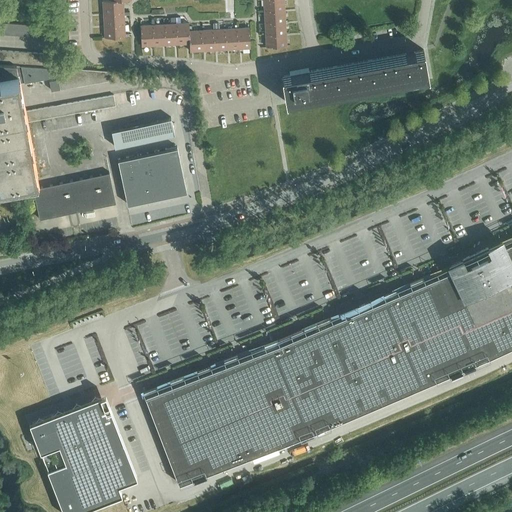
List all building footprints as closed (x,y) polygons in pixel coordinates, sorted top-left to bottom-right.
[(123,11),(122,0),(117,0),(116,0),(105,0),(103,0),(103,12),(123,11)] [(284,9),(283,0),(263,0),(264,10),(284,9)] [(285,21),(284,9),(264,10),(265,22),(285,21)] [(124,23),(123,11),(103,12),(104,25),(124,23)] [(285,33),(285,21),(265,22),(265,34),(285,33)] [(125,36),(124,23),(104,25),(105,37),(125,36)] [(177,43),(176,23),(164,24),(165,44),(177,43)] [(189,37),(189,31),(188,23),(176,23),(177,43),(189,43),(189,37)] [(165,44),(164,24),(152,25),(153,45),(165,44)] [(153,45),(152,25),(140,25),(141,45),(153,45)] [(249,27),(237,28),(238,48),(250,47),(249,27)] [(238,48),(237,28),(225,29),(226,49),(238,48)] [(214,49),(213,29),(200,30),(202,50),(214,49)] [(226,49),(225,29),(213,29),(214,49),(226,49)] [(202,50),(200,30),(189,31),(189,37),(189,43),(189,51),(202,50)] [(286,45),(285,33),(265,34),(266,46),(286,45)] [(427,76),(428,76),(423,50),(422,50),(282,76),(282,75),(281,76),(286,101),(427,75),(427,76)] [(26,121),(24,111),(19,83),(57,76),(58,79),(64,77),(70,76),(76,75),(82,74),(88,73),(94,72),(100,71),(102,71),(16,65),(16,64),(0,63),(0,183),(21,180),(23,191),(33,189),(39,219),(115,202),(109,172),(38,187),(28,132),(26,121)] [(110,80),(109,71),(102,71),(100,71),(102,82),(110,80)] [(60,88),(58,79),(49,80),(51,90),(60,88)] [(111,130),(114,146),(174,134),(170,117),(111,130)] [(99,133),(85,135),(87,146),(89,157),(103,154),(99,133)] [(85,135),(70,138),(72,149),(87,146),(85,135)] [(70,138),(55,141),(57,152),(72,149),(70,138)] [(55,141),(40,143),(42,154),(57,152),(55,141)] [(87,146),(72,149),(74,160),(89,157),(87,146)] [(117,159),(127,204),(186,191),(177,146),(117,159)] [(72,149),(57,152),(59,162),(74,160),(72,149)] [(57,152),(42,154),(44,165),(59,162),(57,152)] [(492,355),(511,345),(511,241),(505,245),(501,237),(487,244),(490,251),(465,263),(462,256),(447,262),(451,270),(279,343),(145,395),(178,483),(316,430),(492,355)] [(75,511),(141,487),(110,408),(104,393),(29,422),(29,423),(63,511),(75,511)]
